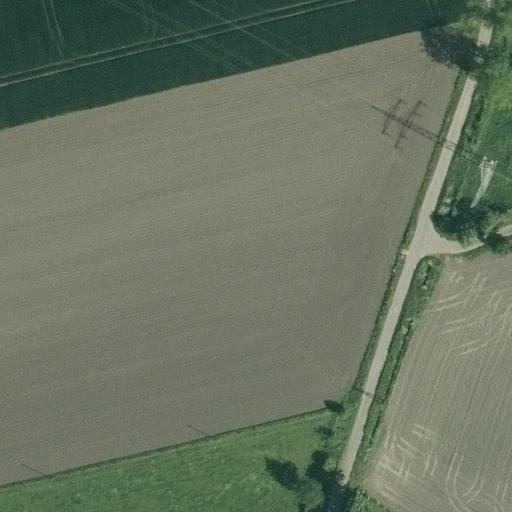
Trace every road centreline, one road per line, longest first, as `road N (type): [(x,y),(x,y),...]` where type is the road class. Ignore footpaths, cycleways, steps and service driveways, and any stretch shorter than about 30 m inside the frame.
road 1 (unclassified): [(433,243),(341,511)]
road 2 (unclassified): [(485,0),(473,106),(433,243)]
